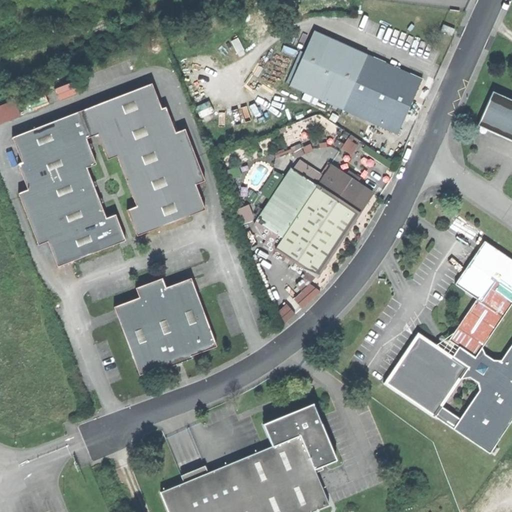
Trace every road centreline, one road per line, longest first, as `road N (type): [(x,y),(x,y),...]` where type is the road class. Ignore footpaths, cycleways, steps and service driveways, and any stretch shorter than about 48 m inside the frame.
road 1 (unclassified): [(424,155),(350,283),(284,348),(207,390),(100,431)]
road 2 (unclassified): [(492,0),(424,155)]
